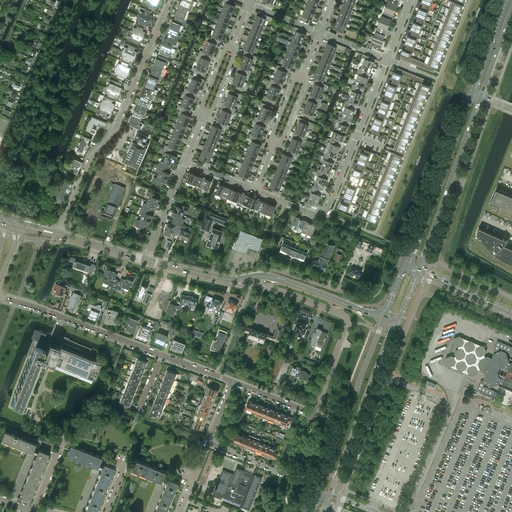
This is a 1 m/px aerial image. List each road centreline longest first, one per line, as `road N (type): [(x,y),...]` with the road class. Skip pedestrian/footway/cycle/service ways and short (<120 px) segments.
road 1 (residential): [(57,233),(89,158),(114,130),(169,0)]
road 2 (residential): [(312,414),(346,321),(250,276)]
road 3 (secondary): [(384,318),(316,495)]
road 4 (secondary): [(472,92),(405,267)]
road 5 (secondary): [(330,494),(396,323)]
road 6 (secondary): [(418,268),(480,96)]
road 7 (residential): [(161,355),(0,296)]
road 8 (residential): [(323,213),(386,58)]
road 9 (tertiary): [(384,318),(250,276)]
